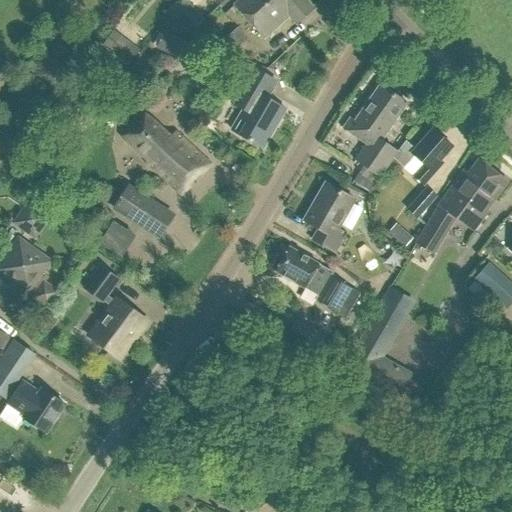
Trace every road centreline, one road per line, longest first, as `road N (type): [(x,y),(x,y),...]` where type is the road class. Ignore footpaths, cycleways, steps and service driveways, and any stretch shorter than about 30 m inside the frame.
road 1 (unclassified): [(69,511),(215,297),(385,20)]
road 2 (secondary): [(511,135),(385,20)]
